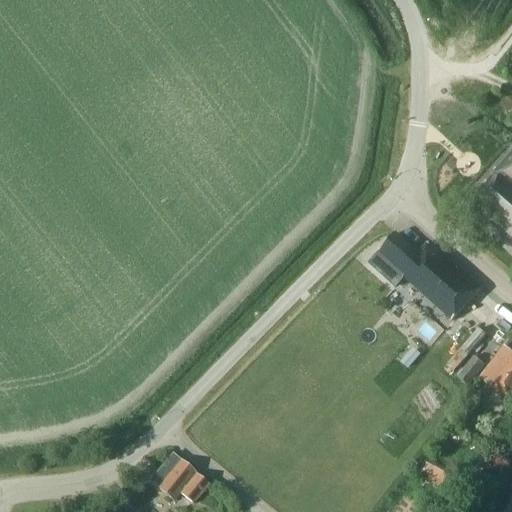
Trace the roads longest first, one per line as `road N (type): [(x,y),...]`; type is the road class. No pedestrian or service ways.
road 1 (unclassified): [(0,496),(95,481),(123,464),(396,192)]
road 2 (unclassified): [(511,292),(396,192)]
road 3 (unclassified): [(396,192),(419,125),(420,72)]
